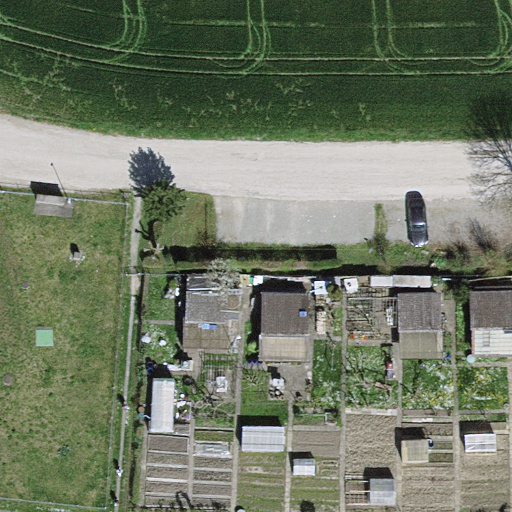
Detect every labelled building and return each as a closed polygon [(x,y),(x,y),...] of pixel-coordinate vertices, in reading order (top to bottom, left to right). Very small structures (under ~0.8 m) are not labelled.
[(185,276),(184,358),(240,359),(242,277),(185,276)] [(470,361),(511,360),(511,288),(469,289),(470,361)] [(260,366),(310,366),(310,291),(260,290),(260,366)] [(399,363),(442,363),(442,295),(398,296),(399,363)] [(499,499),(508,499),(508,490),(500,490),(499,499)]
